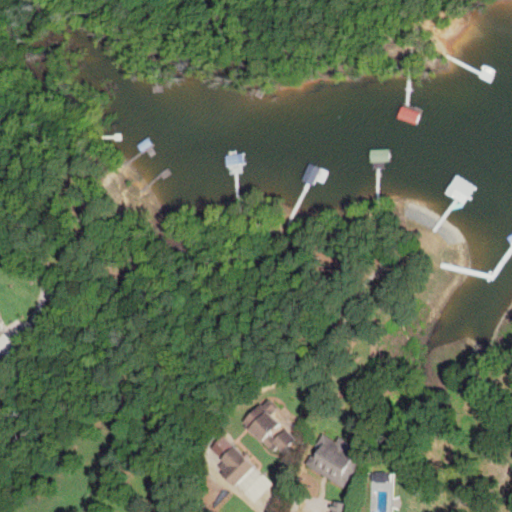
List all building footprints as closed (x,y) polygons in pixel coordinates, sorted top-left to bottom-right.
[(495,101),(484,86),(473,94),(484,109),(495,101)] [(420,112),(403,106),(399,117),(416,123),(420,112)] [(388,162),(389,152),(373,151),(372,161),(388,162)] [(314,183),(318,165),(305,162),(301,180),(314,183)] [(474,186),(457,176),(451,186),(468,196),(474,186)] [(294,439),(285,428),(291,424),(283,415),(281,416),(265,397),(241,419),(274,457),(294,439)] [(303,463),(340,487),(361,454),(324,431),(303,463)] [(225,466),(218,472),(232,486),(252,466),(232,445),(218,459),(225,466)] [(347,511),(349,504),(337,502),(334,511),(347,511)]
